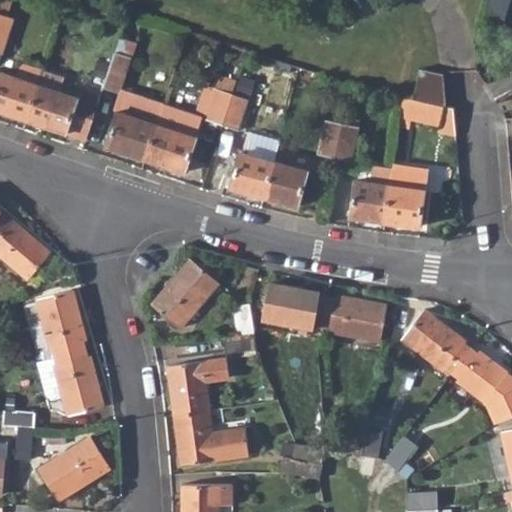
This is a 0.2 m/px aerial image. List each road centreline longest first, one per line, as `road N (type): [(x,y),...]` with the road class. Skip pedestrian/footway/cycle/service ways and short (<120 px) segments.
road 1 (residential): [(497,270),(357,262),(198,222),(77,180)]
road 2 (residential): [(77,180),(119,310),(141,424),(147,511)]
road 3 (residential): [(497,270),(471,85)]
